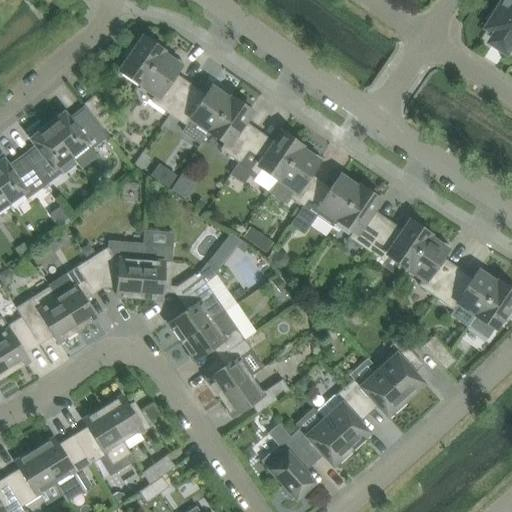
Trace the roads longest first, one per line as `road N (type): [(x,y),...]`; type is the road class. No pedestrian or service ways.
road 1 (residential): [(261,511),(163,359),(130,341),(0,408)]
road 2 (residential): [(337,511),(419,445),(511,351)]
road 3 (tertiary): [(372,115),(213,0)]
road 4 (tertiary): [(511,203),(372,115)]
road 5 (residential): [(0,112),(102,25),(115,0)]
